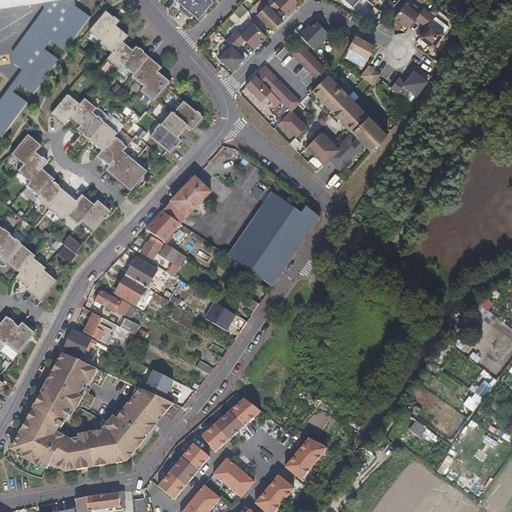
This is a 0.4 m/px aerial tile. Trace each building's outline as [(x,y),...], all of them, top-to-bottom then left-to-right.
[(0,136),(3,138),(28,104),(14,93),(19,84),(35,95),(60,60),(45,49),(51,41),(66,52),(92,18),(76,6),(74,0),(61,0),(42,3),(44,10),(12,53),(13,63),(22,70),(0,100),(0,136)] [(0,0),(0,9),(42,3),(61,0),(0,0)] [(196,0),(178,0),(177,1),(183,6),(180,10),(185,14),(196,0)] [(214,1),(212,0),(196,0),(185,14),(190,18),(193,14),(199,19),(214,1)] [(267,0),(264,3),(267,6),(257,15),(272,31),(283,21),(274,12),(279,7),(273,1),(272,0),(267,0)] [(299,0),(273,0),(273,1),(279,7),(288,16),(297,7),(295,5),(299,0)] [(395,5),(390,1),(380,11),(385,15),(395,5)] [(419,14),(405,4),(394,19),(408,29),(416,19),(421,23),(429,13),(423,8),(419,14)] [(111,15),(108,12),(92,31),(104,42),(117,27),(118,25),(121,21),(112,14),(111,15)] [(421,23),(427,28),(419,38),(433,48),(444,34),(430,23),(435,17),(429,13),(421,23)] [(309,25),(300,34),(304,38),(314,49),(329,35),(316,22),(311,27),(309,25)] [(231,35),(232,36),(240,45),(245,40),(254,49),(267,37),(254,24),(241,36),(236,31),(231,35)] [(383,25),(380,30),(388,36),(392,31),(383,25)] [(119,29),(117,27),(104,42),(103,43),(115,54),(126,40),(130,35),(120,27),(119,29)] [(227,42),(231,46),(219,58),(232,71),(244,59),(235,50),(240,45),(232,36),(227,42)] [(356,36),(348,48),(368,59),(375,46),(356,36)] [(137,49),(126,40),(115,54),(109,60),(120,69),(124,65),(137,49)] [(300,43),(290,52),(320,83),(328,75),(330,73),(300,43)] [(137,49),(124,65),(136,75),(151,57),(141,49),(140,50),(137,49)] [(160,65),(151,57),(136,75),(134,77),(146,88),(158,73),(159,72),(161,69),(159,67),(160,65)] [(380,74),(369,66),(361,77),(373,86),(379,78),(378,77),(380,74)] [(266,67),(246,87),(261,102),(271,91),(262,81),(271,72),(266,67)] [(428,82),(414,71),(405,82),(399,78),(391,88),(397,93),(403,85),(417,96),(428,82)] [(271,72),(262,81),(271,91),(291,110),(300,100),(271,72)] [(158,73),(146,88),(143,92),(155,102),(157,100),(168,87),(172,82),(163,75),(162,76),(158,73)] [(312,92),(353,132),(337,148),(321,133),(307,147),(324,165),(330,160),(339,170),(366,145),(372,151),(383,139),(380,136),(384,132),(328,75),(320,83),(312,92)] [(92,94),(87,100),(98,109),(102,103),(92,94)] [(82,106),(70,95),(53,116),(61,123),(62,122),(66,125),(70,120),(82,106)] [(87,100),(82,106),(70,120),(80,129),(94,114),(98,109),(87,100)] [(302,102),(300,100),(291,110),(292,112),(302,102)] [(185,102),(175,114),(189,127),(194,131),(205,119),(185,102)] [(307,127),(292,112),(283,123),(297,137),(307,127)] [(172,113),(162,125),(179,140),(189,127),(175,114),(172,113)] [(106,124),(94,114),(80,129),(78,131),(88,140),(90,138),(92,140),(106,124)] [(118,134),(106,124),(92,140),(91,142),(100,150),(102,148),(105,150),(115,137),(118,134)] [(162,125),(151,138),(168,152),(171,154),(179,146),(178,144),(180,141),(179,140),(162,125)] [(115,137),(105,150),(103,152),(98,158),(107,165),(108,164),(111,167),(124,152),(127,148),(115,137)] [(31,140),(28,138),(13,156),(25,167),(36,154),(37,153),(42,146),(32,138),(31,140)] [(294,139),(290,144),(298,150),(302,145),(294,139)] [(136,162),(124,152),(111,167),(111,168),(107,172),(117,180),(118,178),(121,180),(136,162)] [(36,154),(25,167),(20,173),(32,183),(42,172),(43,170),(49,163),(40,156),(39,157),(36,154)] [(148,172),(136,162),(121,180),(119,182),(128,190),(129,189),(132,192),(136,187),(148,172)] [(264,173),(251,163),(236,184),(249,193),(264,173)] [(44,174),(42,172),(32,183),(28,188),(40,198),(54,182),(55,180),(46,172),(44,174)] [(212,193),(196,178),(171,203),(187,219),(212,193)] [(66,192),(54,182),(40,198),(39,200),(51,210),(64,194),(66,192)] [(265,192),(256,185),(249,194),(258,201),(265,192)] [(302,213),(272,193),(228,257),(272,287),(320,218),(306,207),(302,213)] [(67,196),(64,194),(51,210),(63,221),(67,216),(78,203),(68,195),(67,196)] [(83,197),(78,203),(67,216),(79,226),(83,222),(96,206),(87,199),(86,200),(83,197)] [(99,202),(96,206),(83,222),(95,233),(110,214),(107,212),(109,210),(99,202)] [(171,203),(162,212),(181,225),(187,219),(171,203)] [(181,225),(162,212),(145,231),(165,243),(181,225)] [(0,226),(0,250),(12,236),(0,226)] [(219,249),(226,238),(221,235),(214,246),(219,249)] [(24,247),(12,236),(0,250),(0,257),(6,262),(8,260),(10,262),(24,247)] [(70,238),(64,245),(66,247),(76,255),(82,248),(70,238)] [(148,245),(147,244),(141,253),(153,260),(163,245),(152,238),(148,245)] [(167,244),(160,256),(173,265),(168,273),(173,276),(186,257),(167,244)] [(36,257),(24,247),(10,262),(9,264),(19,272),(20,271),(22,273),(34,259),(36,257)] [(76,255),(66,247),(58,255),(70,265),(78,257),(76,255)] [(198,251),(196,256),(207,262),(209,256),(198,251)] [(46,269),(34,259),(22,273),(21,274),(18,279),(26,286),(27,285),(31,288),(45,271),(46,269)] [(157,271),(137,259),(127,277),(147,289),(157,271)] [(57,282),(45,271),(31,288),(30,289),(28,291),(37,299),(38,297),(41,300),(57,282)] [(147,289),(127,277),(115,295),(136,307),(147,289)] [(102,292),(97,302),(124,318),(125,316),(130,319),(136,310),(121,302),(121,303),(102,292)] [(156,294),(152,300),(166,309),(170,303),(156,294)] [(259,306),(250,299),(245,307),(255,313),(259,306)] [(225,331),(235,314),(213,301),(203,318),(225,331)] [(118,327),(93,314),(84,333),(109,346),(114,337),(110,335),(112,331),(114,333),(118,327)] [(6,320),(2,326),(0,327),(0,341),(5,346),(7,344),(20,328),(10,320),(9,323),(6,320)] [(140,327),(125,320),(120,328),(135,336),(140,327)] [(24,324),(20,328),(7,344),(19,354),(36,335),(24,324)] [(91,340),(73,332),(65,350),(83,359),(91,340)] [(465,351),(471,343),(459,335),(453,343),(465,351)] [(507,365),(511,356),(511,343),(501,362),(507,365)] [(5,346),(1,351),(13,361),(19,354),(7,344),(5,346)] [(223,350),(212,344),(208,351),(219,357),(223,350)] [(83,398),(80,396),(87,382),(91,384),(98,370),(63,354),(11,450),(24,456),(23,458),(35,464),(36,463),(48,469),(51,464),(66,472),(128,462),(174,404),(168,401),(146,391),(139,388),(137,394),(117,419),(114,416),(108,425),(111,427),(105,430),(79,435),(80,439),(72,440),(60,434),(57,432),(60,426),(63,428),(73,410),(76,411),(83,398)] [(200,363),(196,369),(205,373),(209,376),(213,370),(200,363)] [(174,381),(155,372),(146,391),(168,401),(171,394),(169,393),(171,387),(174,381)] [(261,413),(244,400),(230,413),(243,428),(261,413)] [(229,440),(243,428),(230,413),(215,425),(229,440)] [(229,440),(215,425),(202,437),(215,452),(229,440)] [(511,443),(511,432),(506,429),(501,437),(511,443)] [(491,467),(507,445),(492,435),(477,457),(491,467)] [(309,439),(297,454),(313,467),(327,450),(309,439)] [(194,445),(182,459),(198,471),(209,457),(194,445)] [(301,481),(313,467),(297,454),(285,468),(301,481)] [(198,471),(182,459),(170,473),(186,486),(198,471)] [(241,471),(228,459),(214,475),(228,487),(241,471)] [(255,482),(241,471),(228,487),(242,498),(255,482)] [(186,486),(170,473),(159,487),(175,500),(186,486)] [(294,489),(278,477),(267,491),(283,504),(294,489)] [(192,502),(205,511),(210,511),(220,500),(204,487),(192,502)] [(276,511),(283,504),(267,491),(255,504),(264,511),(276,511)] [(124,492),(76,499),(77,509),(77,511),(91,511),(126,506),(124,492)] [(205,511),(192,502),(183,511),(205,511)]
